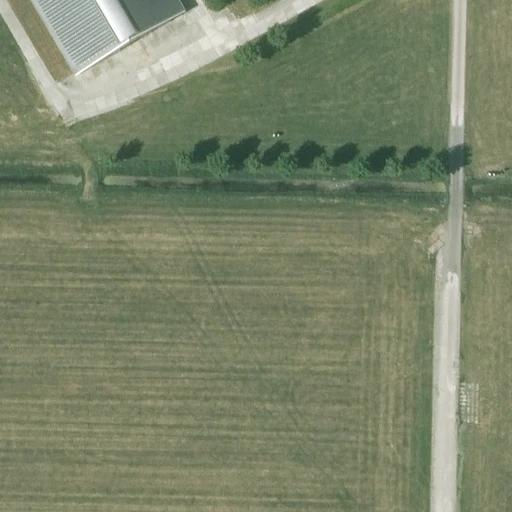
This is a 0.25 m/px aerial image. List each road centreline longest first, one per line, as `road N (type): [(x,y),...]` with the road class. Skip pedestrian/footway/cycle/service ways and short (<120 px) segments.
road 1 (track): [(448,511),(458,0)]
road 2 (track): [(295,0),(237,34),(63,109),(0,2)]
